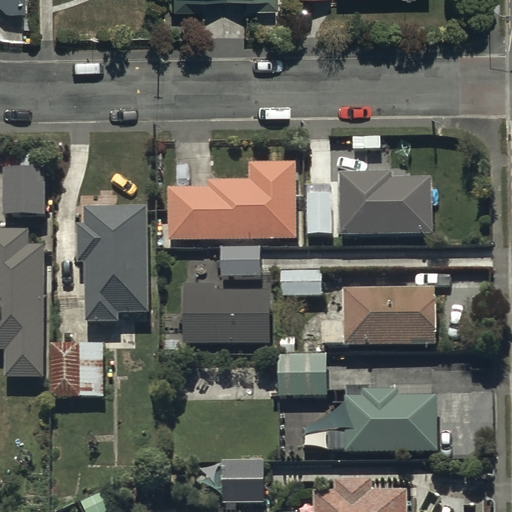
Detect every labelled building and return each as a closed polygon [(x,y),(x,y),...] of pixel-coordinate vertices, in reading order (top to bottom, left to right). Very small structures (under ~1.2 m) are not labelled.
[(0,0),(0,8),(8,15),(22,15),(22,0),(0,0)] [(225,6),(224,0),(171,0),(172,16),(206,15),(206,6),(225,6)] [(224,0),(225,6),(245,5),(245,13),(276,12),(275,0),(224,0)] [(45,167),(3,167),(3,215),(45,215),(45,167)] [(210,192),(170,191),(169,244),(298,246),(299,168),(254,167),(253,185),(210,185),(210,192)] [(393,179),(340,181),(342,243),(436,239),(434,185),(394,187),(393,179)] [(332,199),(307,199),(307,240),(333,240),(332,199)] [(148,319),(148,213),(84,215),(84,233),(80,233),(80,270),(88,270),(88,326),(121,326),(121,319),(148,319)] [(28,228),(0,227),(0,348),(4,349),(4,376),(43,376),(44,243),(28,242),(28,228)] [(262,252),(222,252),(222,283),(262,283),(262,252)] [(324,277),(282,276),(282,302),(324,303),(324,277)] [(192,291),(185,291),(185,351),(272,352),(273,298),(216,297),(216,292),(213,292),(213,285),(192,285),(192,291)] [(437,295),(345,297),(346,327),(325,328),(326,351),(346,351),(346,355),(438,353),(437,295)] [(104,346),(53,347),(55,404),(105,402),(104,346)] [(327,359),(280,360),(280,403),(327,402),(327,359)] [(346,410),(305,434),(305,455),(346,455),(346,460),(441,459),(440,402),(401,403),(401,396),(366,397),(366,404),(346,404),(346,410)] [(266,509),(266,464),(224,464),(224,509),(266,509)] [(338,499),(316,499),(316,511),(408,511),(408,497),(374,498),(374,487),(338,488),(338,499)] [(110,511),(104,496),(82,505),(84,511),(110,511)]
